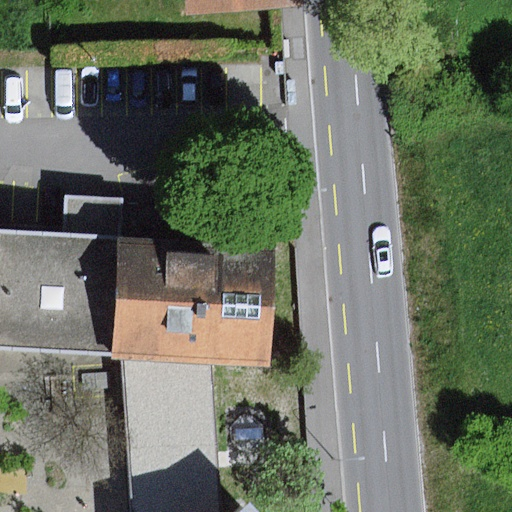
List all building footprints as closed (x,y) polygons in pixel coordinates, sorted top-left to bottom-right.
[(286,5),(285,0),(183,0),(185,15),(286,5)] [(67,198),(65,238),(120,240),(123,200),(67,198)] [(120,240),(0,233),(0,348),(115,355),(120,240)] [(209,361),(268,364),(275,249),(120,240),(115,355),(138,357),(209,361)] [(215,511),(209,361),(138,357),(143,511),(215,511)] [(261,511),(252,502),(240,511),(238,511),(261,511)]
